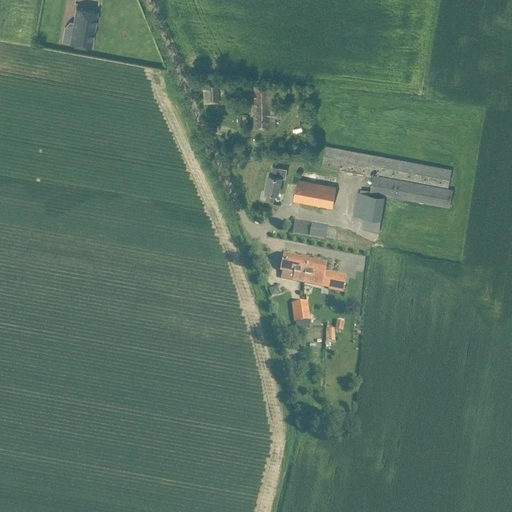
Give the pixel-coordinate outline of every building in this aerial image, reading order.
[(93,47),(99,8),(75,4),(69,42),(93,47)] [(220,88),(220,78),(204,79),(205,82),(203,82),(203,88),(205,88),(205,97),(217,96),(217,88),(220,88)] [(254,105),(255,128),(277,128),(276,118),(283,117),(282,107),(276,108),(275,89),(269,90),(269,87),(255,85),(256,103),(255,105),(254,105)] [(372,172),(450,186),(453,169),(327,146),(323,166),(372,175),(372,172)] [(287,168),(273,166),(271,175),(269,175),(266,191),(268,192),(266,200),(274,201),(275,193),(278,194),(281,177),(286,178),(287,168)] [(372,192),(397,197),(451,206),(454,190),(375,175),(372,192)] [(294,200),(303,201),(334,207),(338,187),(297,180),(294,200)] [(380,232),(384,204),(385,196),(358,192),(354,215),(365,217),(364,230),(380,232)] [(295,222),(293,234),(326,239),(328,227),(295,222)] [(300,283),(303,284),(306,265),(307,260),(283,255),(280,271),(294,274),(292,282),(300,283)] [(306,265),(303,284),(330,289),(330,290),(343,293),(346,277),(325,272),(327,264),(307,260),(306,265)] [(294,305),(296,322),(309,321),(310,321),(308,303),(294,305)] [(309,321),(296,322),(297,330),(310,328),(309,322),(309,321)] [(337,321),(335,330),(343,331),(344,322),(337,321)] [(335,342),(335,329),(326,329),(326,342),(335,342)]
